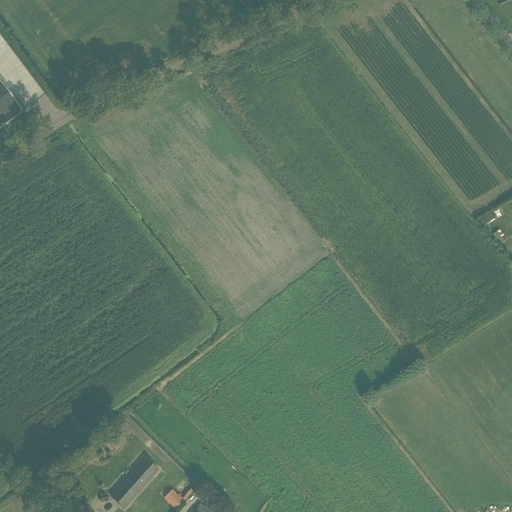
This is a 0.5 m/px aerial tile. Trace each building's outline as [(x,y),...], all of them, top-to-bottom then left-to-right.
[(0,128),(22,112),(0,82),(0,128)] [(480,221),(484,227),(495,219),(492,214),(480,221)] [(497,233),(493,236),(500,245),(504,242),(497,233)] [(112,498),(124,509),(158,471),(145,460),(112,498)] [(164,498),(176,510),(184,502),(172,490),(164,498)]
